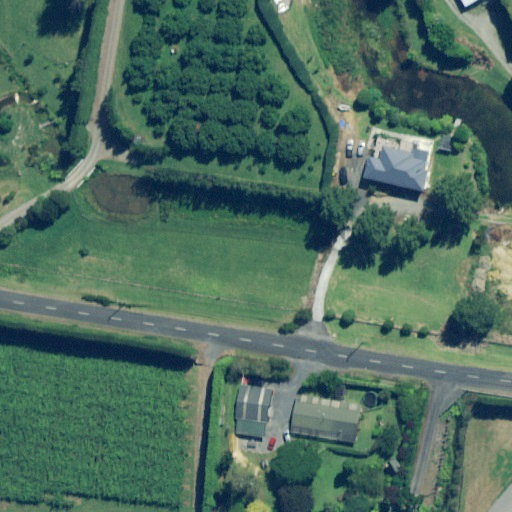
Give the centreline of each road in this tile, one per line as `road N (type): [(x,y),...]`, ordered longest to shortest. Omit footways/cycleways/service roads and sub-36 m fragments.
road 1 (unclassified): [(511,382),(0,300)]
road 2 (unknown): [(442,374),(403,511)]
